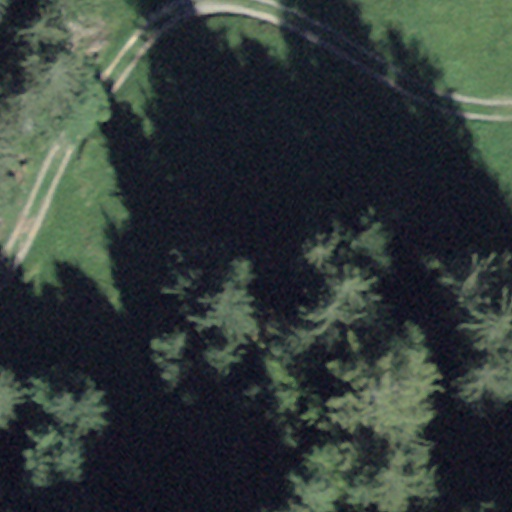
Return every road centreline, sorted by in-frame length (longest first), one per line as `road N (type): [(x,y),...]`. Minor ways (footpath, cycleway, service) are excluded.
road 1 (track): [(222,0),(172,15),(127,59),(59,161),(0,277)]
road 2 (track): [(511,112),(440,101),(242,0)]
